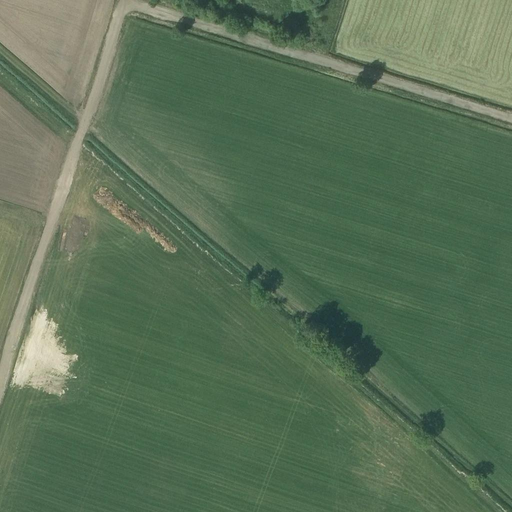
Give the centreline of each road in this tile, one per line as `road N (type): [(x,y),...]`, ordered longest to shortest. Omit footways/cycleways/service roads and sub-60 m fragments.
road 1 (track): [(127,0),(0,384)]
road 2 (track): [(511,117),(129,0)]
